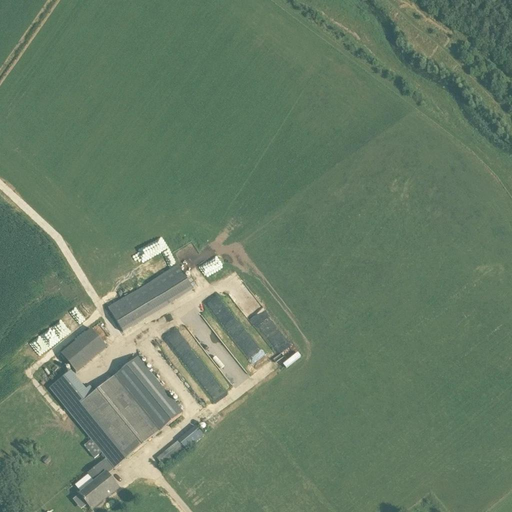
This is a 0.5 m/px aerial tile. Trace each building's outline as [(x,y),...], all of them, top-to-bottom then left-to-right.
[(123,333),(193,290),(178,266),(108,308),(123,333)] [(106,348),(90,328),(60,353),(75,373),(106,348)] [(219,389),(182,340),(179,343),(182,347),(175,353),(209,397),(219,389)] [(87,391),(86,392),(76,378),(73,380),(68,374),(49,389),(91,441),(84,447),(94,459),(102,453),(106,459),(88,474),(89,475),(94,482),(106,472),(108,475),(115,469),(182,415),(137,359),(93,395),(87,391)] [(179,440),(162,455),(168,463),(186,448),(179,440)] [(81,494),(80,495),(92,510),(91,508),(105,496),(107,498),(118,488),(108,475),(106,472),(94,482),(89,475),(75,486),(81,494)]
